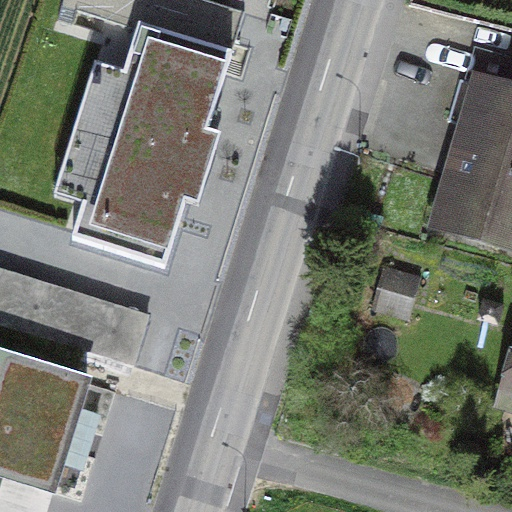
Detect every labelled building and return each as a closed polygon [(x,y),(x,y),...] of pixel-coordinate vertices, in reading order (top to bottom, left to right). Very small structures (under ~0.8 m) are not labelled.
[(172,266),(233,61),(140,33),(79,238),(172,266)] [(486,92),(465,164),(511,177),(511,92),(510,99),(486,92)] [(511,250),(511,177),(465,164),(445,231),(511,250)] [(80,511),(114,397),(0,363),(0,491),(68,511),(80,511)] [(511,373),(503,405),(511,407),(511,373)]
